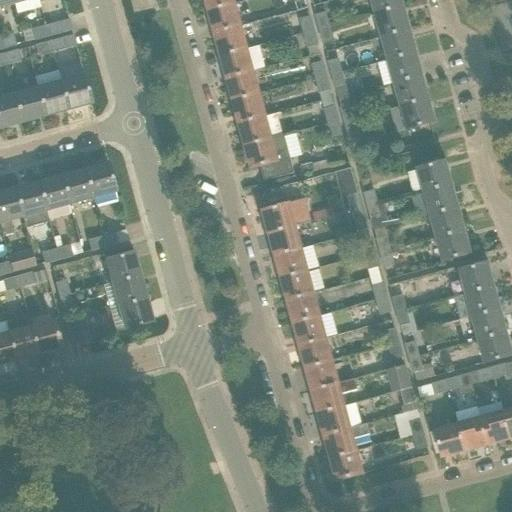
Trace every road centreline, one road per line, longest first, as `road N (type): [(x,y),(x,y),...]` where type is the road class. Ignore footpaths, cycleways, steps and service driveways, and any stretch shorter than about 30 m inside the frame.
road 1 (residential): [(264,327),(175,0)]
road 2 (residential): [(508,221),(483,174),(488,108),(473,45),(454,30),(440,0)]
road 3 (unclassified): [(195,348),(137,126)]
road 4 (unclassified): [(0,401),(195,348)]
road 5 (residential): [(326,511),(317,508),(264,327)]
road 6 (residential): [(511,464),(328,511)]
road 7 (unclassified): [(257,511),(195,348)]
road 8 (unclassified): [(0,164),(137,126)]
road 9 (unclassified): [(137,126),(104,0)]
